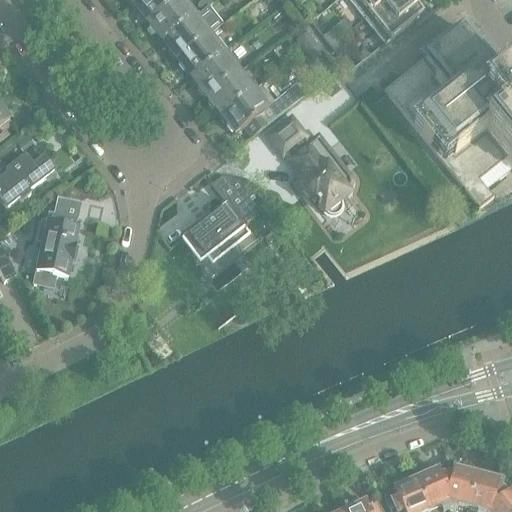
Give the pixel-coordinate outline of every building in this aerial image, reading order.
[(125,0),(132,9),(144,0),(125,0)] [(144,0),(132,9),(145,25),(148,25),(149,26),(181,0),(144,0)] [(189,6),(187,7),(181,0),(149,26),(150,27),(149,31),(161,46),(198,17),(189,6)] [(202,13),(212,6),(207,0),(206,0),(197,7),(202,13)] [(291,0),(298,9),(305,3),(302,0),(291,0)] [(347,0),(364,21),(390,0),(347,0)] [(418,1),(413,4),(409,0),(390,0),(364,21),(385,47),(414,23),(417,27),(431,17),(418,1)] [(164,44),(161,46),(174,62),(177,62),(178,63),(211,37),(224,27),(209,7),(202,13),(198,17),(164,44)] [(402,79),(384,94),(386,97),(468,199),(479,212),(493,201),(486,192),(511,171),(511,79),(501,65),(493,71),(461,31),(416,68),(402,79)] [(330,49),(337,43),(330,34),(322,39),(330,49)] [(305,55),(316,47),(306,35),(296,43),(305,55)] [(217,45),(211,38),(211,37),(178,63),(179,64),(179,68),(191,83),(227,55),(224,51),(219,44),(217,45)] [(338,58),(345,53),(337,43),(330,49),(338,58)] [(313,64),(323,56),(316,47),(305,55),(313,64)] [(236,66),(228,56),(227,55),(191,83),(203,99),(207,99),(208,100),(240,75),(235,67),(236,66)] [(248,81),(246,83),(240,75),(208,100),(209,102),(208,106),(219,120),(256,92),(248,81)] [(222,118),(219,120),(232,136),(236,136),(237,137),(246,130),(253,140),(275,122),(291,110),(282,99),(274,105),(260,89),(256,92),(222,118)] [(0,114),(0,140),(7,135),(4,131),(10,127),(0,114)] [(289,121),(269,137),(301,178),(295,182),(303,192),(318,211),(319,210),(322,213),(324,216),(325,217),(326,218),(328,219),(329,220),(330,220),(331,220),(332,220),(333,220),(334,220),(335,219),(336,219),(337,219),(337,218),(338,218),(339,217),(339,216),(340,216),(340,215),(341,214),(341,213),(341,212),(341,211),(341,210),(341,209),(341,208),(341,207),(340,206),(340,205),(349,197),(348,196),(351,189),(343,179),(328,160),(323,164),(310,147),(289,121)] [(23,155),(34,146),(26,136),(15,145),(23,155)] [(0,203),(6,211),(12,207),(18,202),(20,205),(30,198),(27,195),(52,176),(42,164),(43,163),(36,154),(22,165),(21,163),(7,174),(0,165),(0,203)] [(199,261),(215,248),(223,242),(227,247),(231,252),(249,239),(245,234),(246,233),(241,227),(264,209),(246,185),(222,181),(221,181),(210,190),(224,208),(209,220),(207,218),(206,219),(207,220),(200,226),(199,224),(198,225),(200,227),(186,238),(187,238),(183,241),(188,248),(193,254),(199,261)] [(57,202),(54,218),(76,223),(77,223),(80,207),(57,202)] [(32,287),(36,288),(52,292),(55,280),(67,283),(71,266),(74,267),(78,250),(74,249),(78,233),(74,232),(76,223),(54,218),(48,217),(46,226),(39,225),(35,244),(38,245),(41,245),(32,287)] [(11,267),(3,252),(0,246),(0,280),(2,279),(5,284),(14,279),(17,278),(11,266),(11,267)] [(316,276),(303,259),(287,272),(300,288),(316,276)] [(467,510),(476,477),(453,471),(452,476),(445,477),(447,511),(455,511),(456,508),(467,510)] [(447,511),(445,477),(438,477),(436,473),(414,482),(427,511),(432,511),(439,509),(440,511),(447,511)] [(489,511),(503,492),(496,487),(497,483),(476,477),(467,510),(473,511),(489,511)] [(427,511),(414,482),(392,492),(396,500),(390,503),(394,511),(427,511)] [(511,511),(511,493),(508,496),(503,492),(489,511),(511,511)]
